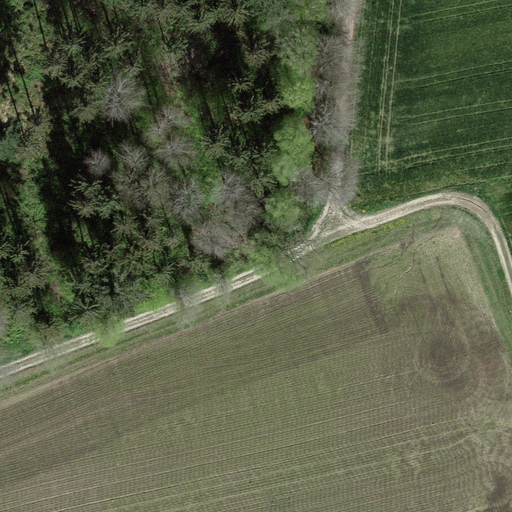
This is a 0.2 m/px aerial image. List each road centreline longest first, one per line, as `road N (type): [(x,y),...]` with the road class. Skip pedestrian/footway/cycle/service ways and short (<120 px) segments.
road 1 (track): [(0,340),(107,295),(344,218)]
road 2 (track): [(344,218),(468,183),(511,307)]
road 3 (track): [(346,0),(344,218)]
